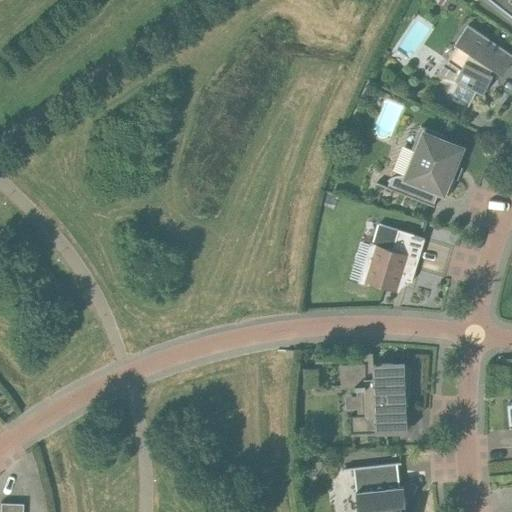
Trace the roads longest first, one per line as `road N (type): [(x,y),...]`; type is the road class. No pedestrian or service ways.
road 1 (residential): [(0,449),(128,374),(226,340),(310,327),(478,332)]
road 2 (residential): [(477,511),(471,455),(478,332)]
road 3 (residential): [(478,332),(497,230),(511,196)]
